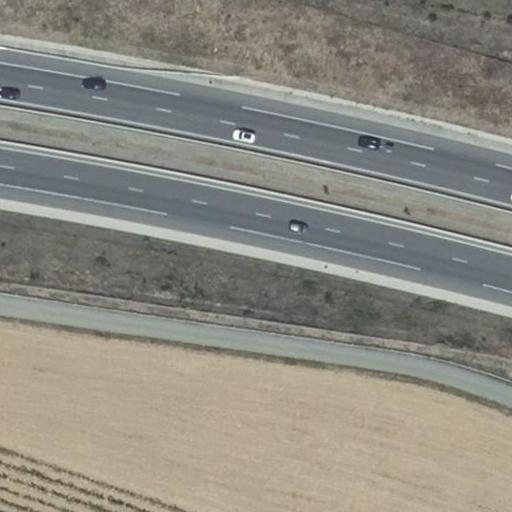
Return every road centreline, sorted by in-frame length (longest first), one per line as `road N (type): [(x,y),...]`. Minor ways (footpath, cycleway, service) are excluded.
road 1 (motorway): [(511,181),(358,140),(0,67)]
road 2 (motorway): [(0,177),(331,225),(511,274)]
road 3 (unclassified): [(0,306),(431,371),(511,395)]
